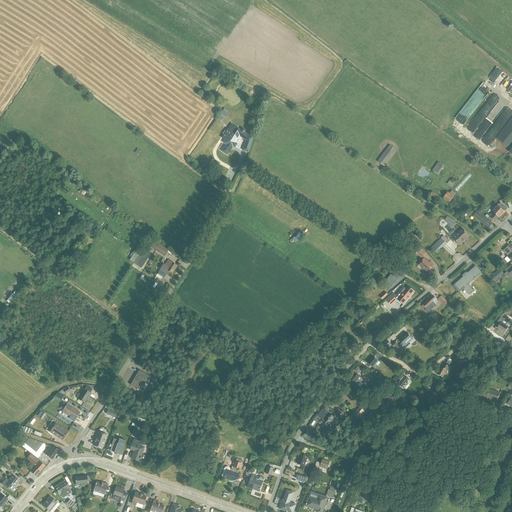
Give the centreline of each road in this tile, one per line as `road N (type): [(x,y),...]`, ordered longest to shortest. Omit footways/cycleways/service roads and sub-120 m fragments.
road 1 (unclassified): [(72,447),(245,161)]
road 2 (track): [(245,161),(429,288)]
road 3 (residential): [(503,224),(369,342)]
road 4 (tertiary): [(239,511),(101,462),(73,462)]
road 5 (track): [(0,346),(48,385),(88,381),(109,390)]
road 6 (residential): [(296,439),(414,479)]
